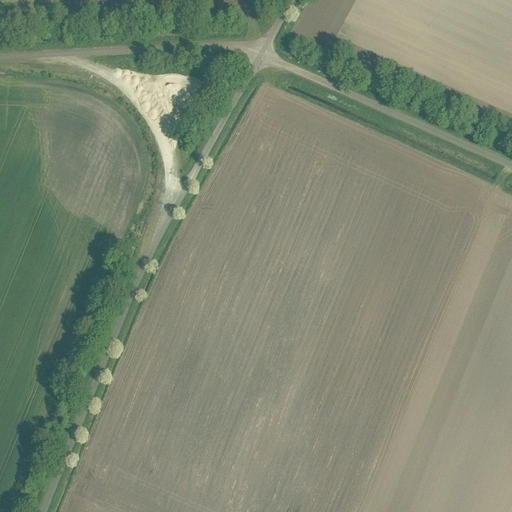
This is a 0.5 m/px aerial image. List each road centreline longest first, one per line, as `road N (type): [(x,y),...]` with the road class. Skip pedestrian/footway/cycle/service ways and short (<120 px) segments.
road 1 (unclassified): [(511,164),(245,47),(0,60)]
road 2 (track): [(33,59),(104,76),(134,94),(166,151),(168,219)]
